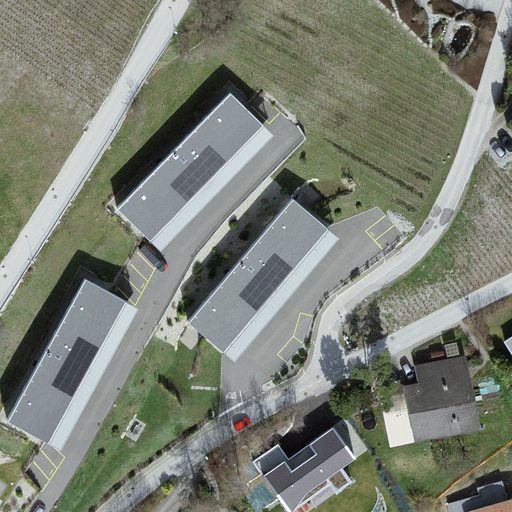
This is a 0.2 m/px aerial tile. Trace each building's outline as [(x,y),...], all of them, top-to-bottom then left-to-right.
[(230,92),(118,202),(157,241),(269,132),(230,92)] [(303,186),(188,319),(233,358),(348,225),(303,186)] [(85,272),(8,424),(63,451),(140,299),(85,272)] [(422,386),(406,389),(416,439),(479,427),(465,358),(418,367),(422,386)] [(277,446),(253,463),(285,508),(327,478),(337,492),(351,482),(341,467),(352,459),(332,430),(288,461),(277,446)] [(0,478),(0,511),(16,489),(0,478)] [(511,511),(511,503),(481,511),(511,511)]
